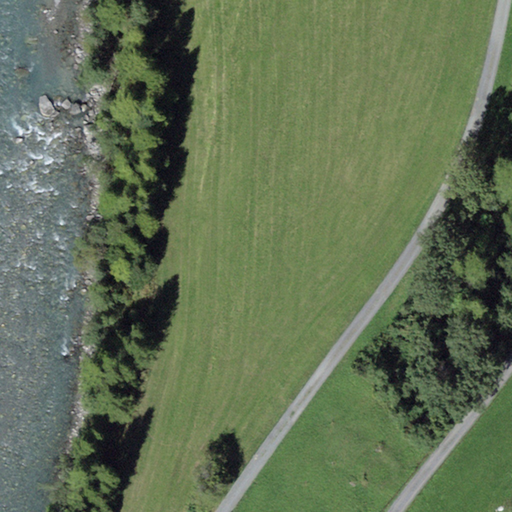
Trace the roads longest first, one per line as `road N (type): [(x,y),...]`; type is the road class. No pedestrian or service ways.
road 1 (track): [(220,511),(447,161),(483,82),(503,0)]
road 2 (track): [(398,511),(511,369)]
